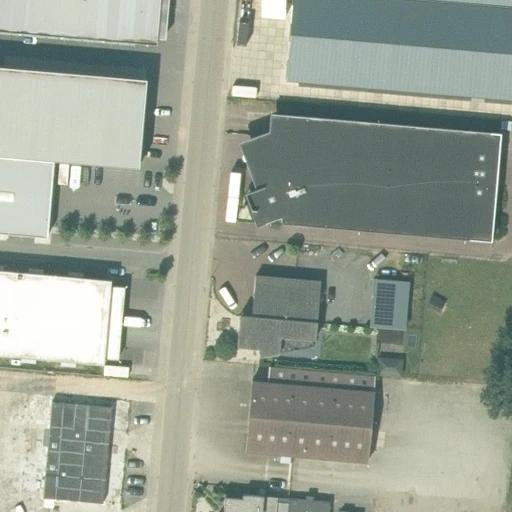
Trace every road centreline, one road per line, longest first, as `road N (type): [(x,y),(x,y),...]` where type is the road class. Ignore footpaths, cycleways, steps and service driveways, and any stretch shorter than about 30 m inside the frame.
road 1 (unclassified): [(167,511),(213,0)]
road 2 (unknown): [(207,60),(0,45)]
road 3 (unknown): [(0,240),(190,253)]
